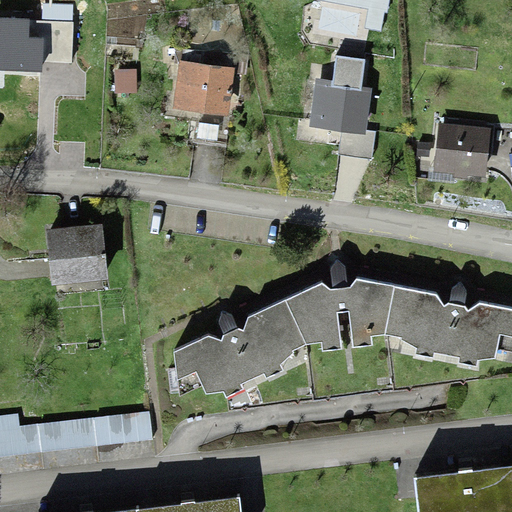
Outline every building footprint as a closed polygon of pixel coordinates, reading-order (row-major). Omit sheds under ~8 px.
[(0,68),(40,69),(41,41),(27,41),(28,20),(0,19),(0,68)] [(229,79),(176,69),(168,114),(222,123),(229,79)] [(365,96),(314,90),(309,136),(360,142),(365,96)] [(214,132),(194,130),(193,145),(213,147),(214,132)] [(438,132),(434,175),(480,179),(484,136),(438,132)] [(99,235),(45,238),(48,290),(102,287),(99,235)] [(171,361),(172,386),(195,389),(199,401),(222,402),(305,362),(302,350),(316,348),(319,358),(338,354),(369,353),(368,341),(382,341),(386,352),(407,358),(475,366),(511,364),(511,312),(475,304),(462,313),(464,292),(449,292),(448,309),(438,308),(435,297),(353,285),(344,296),(343,272),(327,272),(328,296),(319,289),(242,324),(240,336),(234,339),(225,324),(215,330),(224,345),(216,350),(208,345),(171,361)] [(0,423),(0,455),(148,442),(145,416),(18,427),(18,422),(0,423)] [(511,511),(511,480),(511,475),(411,484),(413,511),(511,511)]
